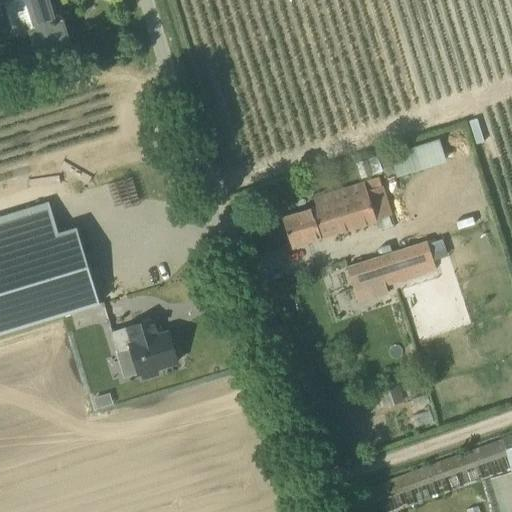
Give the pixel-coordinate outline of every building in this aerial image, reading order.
[(55,23),(47,0),(25,0),(34,29),(29,30),(38,60),(71,50),(62,21),(55,23)] [(439,135),(388,152),(395,174),(446,158),(439,135)] [(291,247),(392,215),(382,186),(366,191),(364,182),(314,198),(317,207),(282,218),(291,247)] [(58,233),(49,202),(0,216),(0,333),(100,304),(77,227),(58,233)] [(384,278),(386,284),(435,268),(427,241),(346,267),(353,288),(384,278)] [(160,333),(155,317),(110,331),(116,351),(130,347),(138,373),(141,372),(142,376),(157,372),(156,367),(177,361),(168,330),(160,333)] [(398,384),(379,390),(384,405),(403,399),(398,384)] [(108,393),(92,398),(95,408),(111,403),(108,393)] [(511,511),(511,435),(360,491),(365,506),(506,454),(511,472),(490,478),(500,511),(511,511)]
